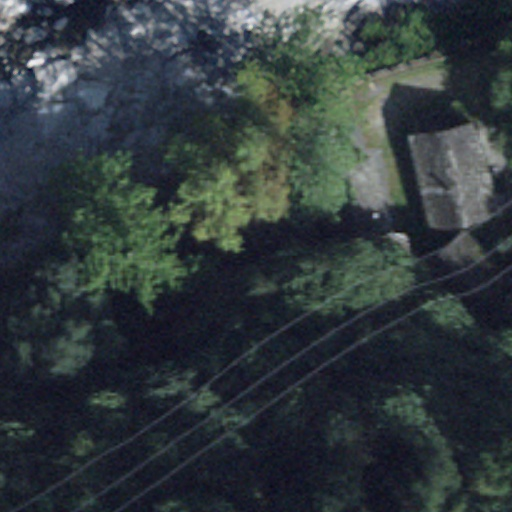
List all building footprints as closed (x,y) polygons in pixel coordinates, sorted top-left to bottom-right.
[(473,125),(408,139),(427,232),(493,218),(473,125)] [(378,217),(341,156),(270,199),(307,258),(378,217)] [(252,205),(213,231),(257,296),(296,270),(252,205)] [(511,224),(491,238),(511,271),(511,224)] [(213,231),(177,255),(198,286),(221,319),(257,296),(213,231)] [(465,232),(424,264),(470,321),(511,289),(465,232)] [(198,286),(177,255),(131,285),(152,316),(198,286)] [(221,319),(198,286),(152,316),(175,351),(221,319)] [(124,345),(93,295),(33,332),(64,382),(124,345)] [(53,368),(25,386),(56,437),(85,419),(53,368)]
